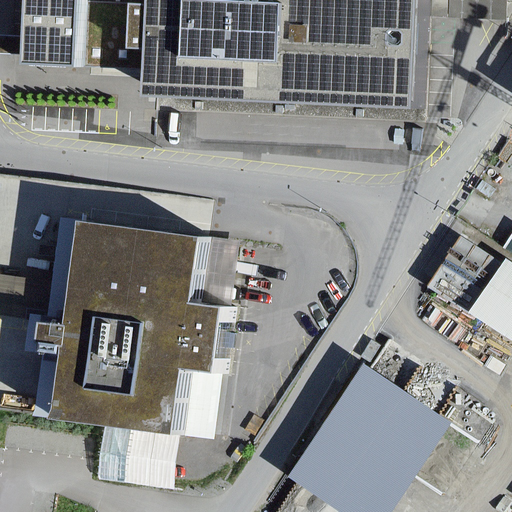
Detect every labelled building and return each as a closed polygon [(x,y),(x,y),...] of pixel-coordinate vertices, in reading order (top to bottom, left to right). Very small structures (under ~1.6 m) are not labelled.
[(183,0),(184,8),(114,5),(114,0),(50,0),(49,36),(48,52),(48,64),(160,69),(159,108),(428,120),(428,105),(444,105),(448,18),(511,21),(511,0),(183,0)] [(0,53),(48,52),(49,36),(0,34),(0,53)] [(358,141),(360,168),(414,163),(413,149),(407,149),(404,124),(394,125),(378,127),(379,139),(358,141)] [(232,238),(80,218),(72,280),(21,274),(17,307),(51,311),(46,349),(63,351),(55,413),(71,415),(71,419),(126,426),(119,480),(192,490),(199,437),(205,438),(214,371),(246,376),(255,308),(223,304),(232,238)] [(511,227),(500,246),(511,253),(511,254),(506,264),(461,235),(428,285),(473,314),(475,311),(511,335),(511,227)] [(365,361),(289,478),(340,511),(392,511),(454,418),(365,361)]
